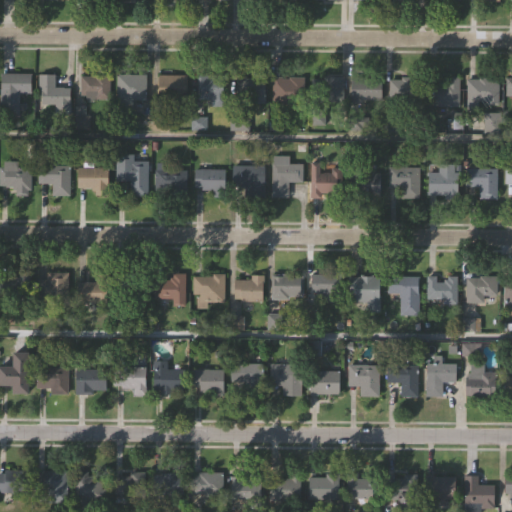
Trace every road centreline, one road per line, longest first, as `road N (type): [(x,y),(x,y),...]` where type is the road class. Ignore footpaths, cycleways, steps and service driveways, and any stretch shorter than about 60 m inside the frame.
road 1 (residential): [(511,237),(0,230)]
road 2 (residential): [(511,433),(0,429)]
road 3 (residential): [(511,38),(0,34)]
